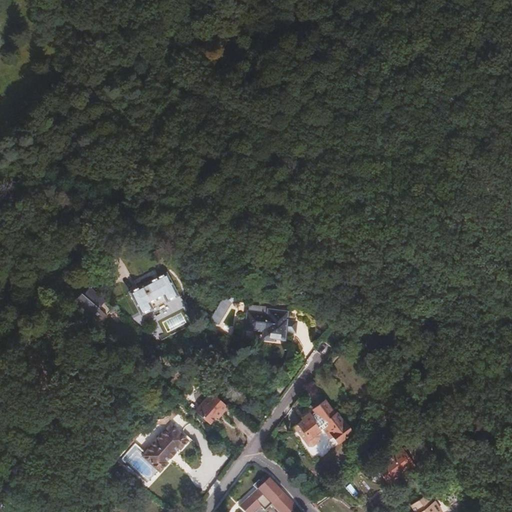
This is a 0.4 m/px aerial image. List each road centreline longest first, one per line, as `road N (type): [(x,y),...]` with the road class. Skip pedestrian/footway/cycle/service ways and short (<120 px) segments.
road 1 (track): [(246,23),(57,267)]
road 2 (residential): [(242,460),(321,349)]
